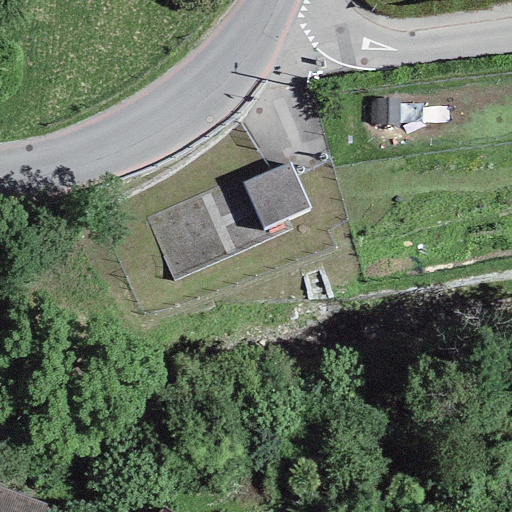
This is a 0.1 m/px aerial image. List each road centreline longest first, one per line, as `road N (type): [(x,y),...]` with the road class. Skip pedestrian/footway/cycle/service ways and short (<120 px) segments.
road 1 (tertiary): [(273,0),(216,85),(156,130),(77,165),(0,178)]
road 2 (residential): [(511,35),(385,47),(279,0)]
